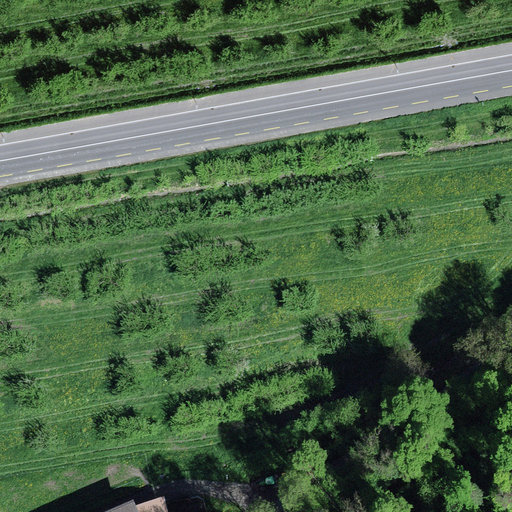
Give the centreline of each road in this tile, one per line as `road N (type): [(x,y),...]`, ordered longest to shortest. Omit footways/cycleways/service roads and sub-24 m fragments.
road 1 (tertiary): [(0,159),(511,68)]
road 2 (unclassified): [(511,362),(387,478),(318,511)]
